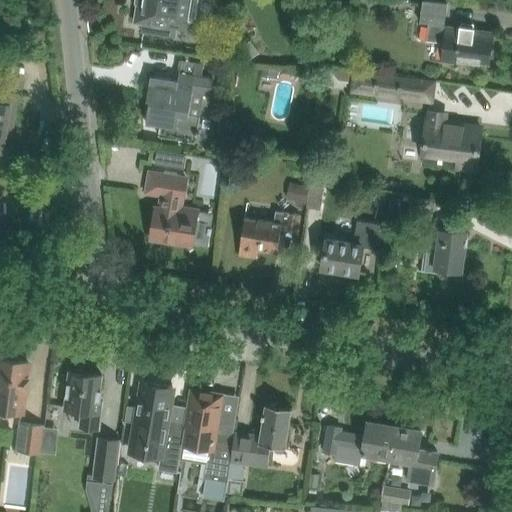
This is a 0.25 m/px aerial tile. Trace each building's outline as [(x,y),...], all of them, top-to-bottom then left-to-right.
[(138,5),(136,22),(145,23),(144,31),(175,36),(176,28),(196,31),(201,0),(135,0),(135,3),(136,5),(138,5)] [(448,2),(430,0),(423,0),(421,22),(429,23),(426,40),(445,42),(442,61),(457,63),(458,59),(490,63),(494,32),(475,29),(475,27),(461,25),(461,28),(445,25),(448,2)] [(150,100),(147,123),(151,123),(162,125),(160,136),(197,142),(201,116),(190,114),(193,91),(203,92),(203,94),(204,94),(204,93),(212,94),(214,77),(202,75),(204,63),(182,59),(178,80),(151,76),(147,100),(150,100)] [(361,75),(359,89),(434,99),(436,84),(361,75)] [(0,147),(5,118),(12,120),(16,94),(0,91),(0,147)] [(446,113),(431,111),(429,122),(428,122),(424,152),(459,157),(458,166),(476,169),(481,127),(463,124),(463,127),(445,124),(446,113)] [(158,149),(156,163),(184,167),(186,154),(158,149)] [(42,169),(41,193),(55,193),(55,169),(42,169)] [(184,197),(187,178),(150,172),(147,192),(163,194),(160,208),(156,207),(155,215),(152,217),(150,227),(152,230),(151,238),(192,245),(198,210),(181,207),(183,197),(184,197)] [(307,206),(311,185),(290,182),(287,198),(298,200),(297,205),(307,206)] [(311,182),(311,185),(307,206),(321,209),(325,185),(311,182)] [(410,222),(407,245),(425,248),(422,269),(419,269),(419,270),(437,273),(438,272),(435,271),(436,268),(463,271),(468,233),(441,230),(442,225),(444,225),(444,224),(431,222),(435,200),(410,196),(406,221),(410,222)] [(298,232),(301,214),(276,210),(274,222),(245,217),(239,253),(257,256),(258,248),(278,251),(281,229),(298,232)] [(365,246),(381,249),(383,236),(385,223),(358,219),(354,240),(326,236),(321,268),(361,275),(365,246)] [(0,358),(0,411),(22,415),(27,377),(26,377),(28,362),(0,358)] [(70,371),(67,396),(65,396),(64,409),(81,411),(79,427),(99,429),(103,401),(101,400),(102,390),(100,390),(102,375),(87,373),(84,370),(78,369),(74,371),(70,371)] [(180,459),(182,448),(186,422),(168,419),(173,388),(144,383),(140,408),(136,424),(131,453),(161,458),(159,470),(177,473),(178,473),(180,459)] [(231,461),(235,434),(234,433),(236,416),(219,413),(222,394),(210,392),(210,394),(192,391),(186,422),(182,448),(211,453),(205,493),(227,496),(227,493),(227,491),(229,479),(231,461)] [(235,434),(231,461),(248,464),(272,468),(276,445),(287,446),(287,443),(291,442),(292,432),(289,430),(293,407),(281,406),(279,403),(273,402),(270,404),(267,404),(266,414),(264,413),(263,417),(265,418),(262,437),(236,433),(235,434)] [(128,406),(125,422),(136,424),(140,408),(128,406)] [(39,453),(43,424),(18,420),(14,450),(39,453)] [(325,447),(324,451),(336,453),(335,460),(356,464),(359,451),(390,456),(395,426),(368,421),(365,436),(340,432),(341,427),(329,425),(325,447)] [(438,452),(419,448),(422,430),(413,429),(413,426),(401,423),(400,427),(395,426),(390,456),(411,460),(408,480),(433,484),(438,452)] [(115,480),(121,439),(98,436),(94,474),(88,473),(86,488),(93,511),(108,511),(111,493),(112,493),(114,480),(115,480)] [(243,481),(229,479),(228,490),(227,491),(227,492),(227,493),(243,495),(245,481),(243,481)] [(409,502),(412,489),(384,484),(382,497),(409,502)]
